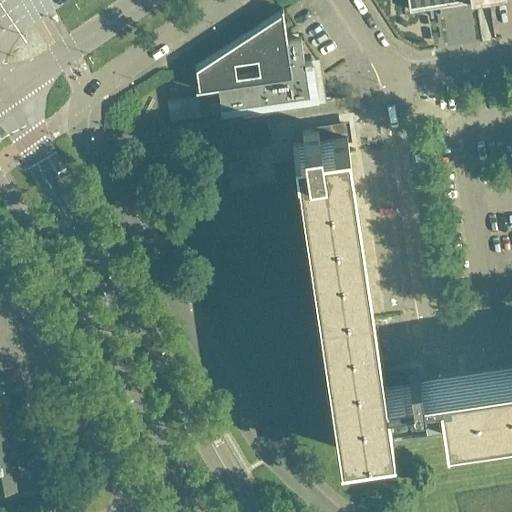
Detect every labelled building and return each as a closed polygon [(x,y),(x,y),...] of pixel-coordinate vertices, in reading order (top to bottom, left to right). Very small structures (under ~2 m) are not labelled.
[(485,0),(406,0),(408,11),(469,1),(469,2),(485,0)] [(304,60),(300,36),(286,38),(282,8),(281,8),(281,11),(195,67),(198,87),(195,88),(195,89),(217,86),(221,113),(316,98),(330,96),(330,95),(316,97),(310,59),(304,60)] [(194,101),(164,102),(164,114),(194,113),(194,101)] [(372,315),(368,288),(348,155),(349,155),(346,135),(330,138),(330,139),(319,140),(317,129),(301,131),(302,143),(297,144),(296,142),(291,143),(294,164),(295,164),(301,199),(314,289),(338,448),(337,448),(337,449),(392,441),(392,440),(390,440),(388,423),(384,385),(382,368),(380,368),(372,315)] [(511,366),(437,378),(440,415),(443,433),(445,433),(445,431),(511,421),(511,366)] [(440,415),(437,378),(420,381),(418,369),(407,370),(409,382),(401,383),(401,381),(400,381),(400,383),(384,385),(388,423),(440,415)] [(0,439),(12,438),(7,414),(0,415),(0,439)] [(0,439),(0,464),(16,461),(12,438),(0,439)] [(0,464),(0,489),(21,486),(16,461),(0,464)]
